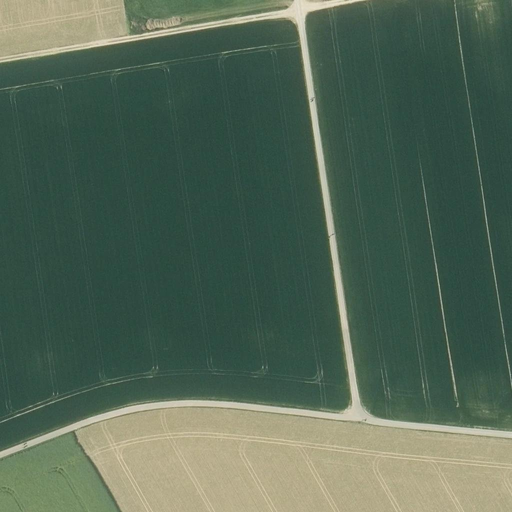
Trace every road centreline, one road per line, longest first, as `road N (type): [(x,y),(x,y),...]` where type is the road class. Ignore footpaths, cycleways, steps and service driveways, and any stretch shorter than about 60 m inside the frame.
road 1 (unclassified): [(0,455),(99,418),(182,406),(280,405),(511,436)]
road 2 (track): [(0,60),(343,0)]
